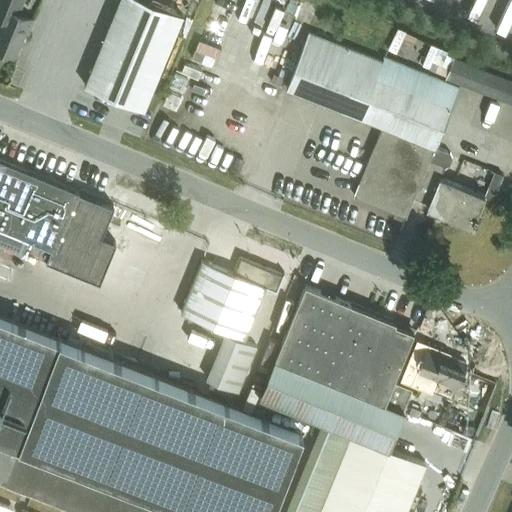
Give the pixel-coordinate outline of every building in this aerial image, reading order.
[(26,34),(32,20),(15,13),(18,6),(19,7),(22,0),(0,0),(0,50),(14,56),(24,33),(26,34)] [(117,0),(83,85),(142,109),(180,15),(144,0),(117,0)] [(511,0),(460,0),(457,7),(503,27),(511,4),(511,0)] [(436,146),(460,87),(385,56),(383,61),(308,31),(286,87),(382,124),(354,194),(355,195),(355,193),(405,214),(404,215),(405,216),(413,196),(428,202),(440,176),(445,165),(450,163),(453,157),(450,152),(436,146)] [(445,77),(511,103),(511,79),(454,55),(445,77)] [(0,157),(0,225),(28,237),(25,243),(26,244),(24,250),(22,249),(21,252),(33,257),(34,253),(45,258),(50,247),(54,249),(79,189),(75,188),(0,157)] [(428,202),(426,207),(472,226),(485,194),(440,176),(428,202)] [(180,311),(244,337),(266,285),(277,290),(284,271),(283,273),(240,256),(234,271),(202,258),(180,311)] [(69,324),(102,337),(121,291),(88,278),(69,324)] [(414,330),(395,322),(396,320),(305,283),(275,358),(260,395),(352,432),(318,511),(405,511),(421,475),(426,463),(389,448),(405,410),(404,410),(412,388),(394,381),(414,330)] [(0,474),(6,477),(94,511),(270,511),(303,431),(0,314),(0,474)] [(207,377),(238,390),(257,344),(226,331),(207,377)] [(456,385),(466,362),(427,346),(421,360),(410,356),(401,379),(420,387),(426,373),(456,385)] [(411,406),(408,413),(418,417),(421,410),(411,406)]
